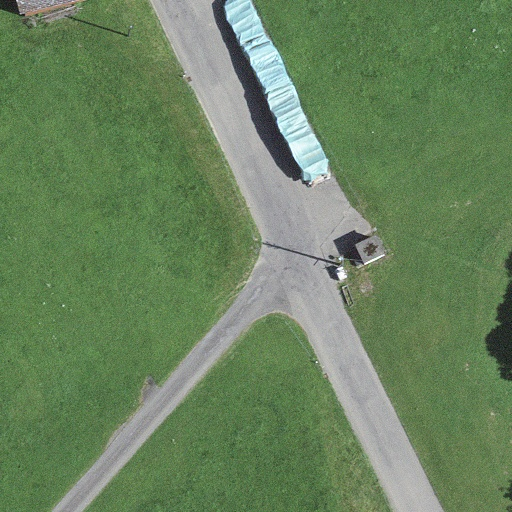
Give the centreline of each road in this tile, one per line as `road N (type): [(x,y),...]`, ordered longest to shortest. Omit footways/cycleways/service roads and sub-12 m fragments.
road 1 (unclassified): [(302,269),(217,337),(61,511)]
road 2 (unclassified): [(175,0),(302,269)]
road 3 (unclassified): [(302,269),(418,511)]
